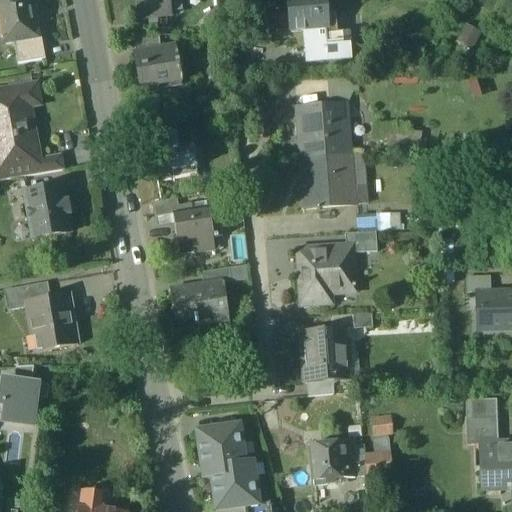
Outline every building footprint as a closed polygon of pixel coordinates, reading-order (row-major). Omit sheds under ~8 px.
[(29,0),(20,0),(0,3),(0,32),(3,49),(14,47),(37,44),(29,0)] [(177,0),(135,0),(139,26),(169,23),(168,17),(179,16),(177,0)] [(297,0),(295,3),(287,4),(288,21),(289,21),(291,40),(303,39),(324,37),(325,42),(335,41),(334,22),(327,23),(325,5),(324,5),(323,1),(309,2),(306,0),(297,0)] [(455,47),(471,55),(479,37),(463,30),(455,47)] [(324,37),(303,39),(305,62),(330,59),(331,66),(349,64),(347,40),(335,41),(325,42),(324,37)] [(159,42),(133,43),(135,61),(159,57),(159,42)] [(37,44),(14,47),(18,70),(45,66),(41,43),(37,44)] [(135,61),(134,61),(141,102),(158,98),(157,93),(181,88),(175,54),(159,57),(135,61)] [(35,92),(0,98),(0,173),(39,166),(39,165),(29,112),(39,111),(35,92)] [(346,112),(295,116),(299,164),(349,160),(346,112)] [(175,127),(147,132),(150,147),(178,142),(175,127)] [(408,134),(374,131),(373,146),(396,147),(395,152),(407,152),(408,134)] [(150,147),(149,147),(156,187),(173,184),(172,178),(196,174),(190,140),(178,142),(150,147)] [(349,160),(299,164),(303,215),(354,212),(353,211),(365,210),(364,198),(352,199),(349,160)] [(61,161),(39,165),(39,166),(0,173),(0,187),(41,180),(64,176),(61,161)] [(43,195),(24,198),(32,245),(70,238),(67,221),(70,221),(67,207),(65,207),(62,193),(62,192),(43,195)] [(177,204),(154,208),(156,223),(173,221),(179,220),(178,213),(179,212),(177,204)] [(208,214),(192,216),(191,210),(179,212),(178,213),(179,220),(173,221),(175,230),(174,231),(177,249),(192,247),(194,260),(214,256),(212,244),(213,243),(214,245),(218,245),(218,243),(223,242),(219,223),(210,225),(208,214)] [(386,222),(356,224),(357,240),(375,239),(387,238),(386,222)] [(357,240),(345,241),(346,253),(376,251),(375,239),(357,240)] [(346,253),(297,257),(300,312),(325,311),(324,295),(355,292),(353,260),(377,258),(376,251),(346,253)] [(246,270),(201,277),(204,291),(224,288),(224,289),(247,286),(246,270)] [(204,291),(170,296),(175,327),(194,324),(195,331),(230,326),(224,289),(224,288),(204,291)] [(47,289),(4,296),(6,312),(26,309),(25,307),(49,303),(47,289)] [(49,303),(25,307),(26,309),(32,343),(42,341),(45,357),(79,351),(69,299),(49,303)] [(511,299),(475,301),(475,334),(511,333),(511,299)] [(371,319),(353,320),(354,334),(372,333),(371,319)] [(353,320),(329,322),(330,335),(347,334),(347,335),(354,334),(353,320)] [(330,335),(302,337),(303,360),(302,360),(304,389),(332,387),(342,386),(340,360),(349,359),(347,335),(347,334),(330,335)] [(13,385),(3,384),(1,408),(6,411),(4,428),(31,431),(35,401),(46,402),(48,390),(31,388),(33,373),(15,372),(13,385)] [(332,387),(306,389),(307,402),(333,399),(332,387)] [(370,419),(371,441),(391,440),(390,418),(370,419)] [(496,423),(466,425),(467,450),(479,449),(479,448),(498,448),(496,423)] [(238,431),(198,437),(204,483),(211,482),(215,511),(234,511),(245,510),(258,509),(252,466),(243,467),(238,431)] [(376,459),(363,460),(365,481),(390,479),(387,443),(375,444),(376,459)] [(355,446),(309,450),(313,490),(327,489),(326,485),(354,482),(352,466),(351,466),(350,462),(356,462),(355,446)] [(511,446),(498,448),(479,448),(479,449),(481,496),(511,494),(511,446)] [(102,511),(104,499),(82,497),(80,511),(102,511)]
